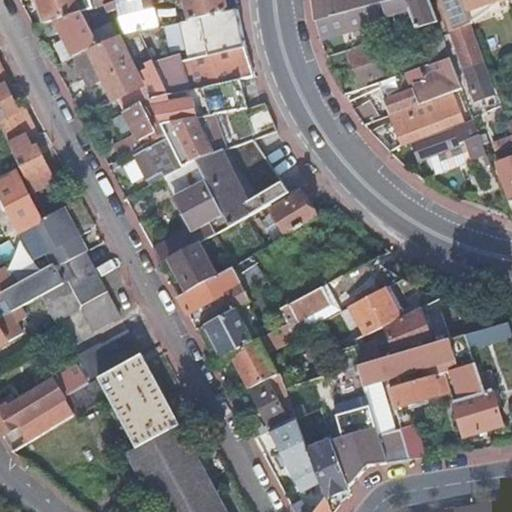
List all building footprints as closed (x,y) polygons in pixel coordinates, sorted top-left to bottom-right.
[(36,0),(43,25),(53,23),(81,15),(91,12),(87,0),(36,0)] [(99,0),(104,8),(123,0),(99,0)] [(121,23),(125,37),(157,30),(149,0),(137,0),(116,6),(119,17),(115,18),(117,24),(121,23)] [(184,0),(189,23),(225,14),(222,0),(184,0)] [(313,0),(316,24),(400,0),(313,0)] [(339,56),(438,25),(428,0),(400,0),(316,24),(318,30),(319,35),(320,41),(347,34),(348,37),(321,45),(323,50),(325,55),(327,60),(339,56)] [(437,0),(450,34),(469,28),(458,0),(437,0)] [(510,1),(509,0),(460,0),(466,16),(497,6),(510,1)] [(466,16),(470,27),(498,8),(497,6),(466,16)] [(189,23),(185,23),(194,62),(243,50),(234,12),(225,14),(189,23)] [(53,23),(73,60),(82,55),(99,48),(81,15),(53,23)] [(483,66),(469,28),(450,34),(464,72),(476,68),(483,66)] [(132,69),(118,39),(117,39),(99,48),(82,55),(88,69),(95,66),(99,75),(113,104),(119,101),(125,115),(141,107),(149,104),(148,103),(141,89),(132,70),(132,69)] [(387,78),(378,47),(348,57),(357,87),(387,78)] [(84,82),(99,75),(95,66),(88,69),(82,55),(73,60),(84,82)] [(462,92),(450,61),(429,68),(433,81),(415,88),(422,106),(462,92)] [(0,131),(31,193),(52,182),(36,150),(31,152),(25,140),(33,135),(20,109),(15,112),(3,90),(7,87),(0,74),(0,131)] [(396,92),(392,80),(378,85),(389,118),(418,108),(412,92),(388,100),(387,96),(396,92)] [(246,111),(239,82),(201,91),(209,118),(246,111)] [(359,91),(356,92),(343,96),(348,102),(349,102),(351,101),(352,99),(355,98),(358,97),(361,97),(359,91)] [(168,97),(150,101),(154,113),(160,112),(163,127),(195,121),(197,121),(193,105),(170,109),(168,97)] [(440,105),(443,115),(429,121),(434,135),(463,124),(454,100),(440,105)] [(364,127),(380,121),(369,103),(353,111),(364,127)] [(155,134),(141,107),(125,115),(126,116),(135,135),(113,147),(120,160),(133,154),(143,148),(140,143),(155,134)] [(252,116),(260,133),(273,128),(265,110),(252,116)] [(252,136),(260,133),(252,116),(245,118),(252,136)] [(394,124),(402,147),(431,136),(426,123),(412,127),(409,118),(394,124)] [(168,142),(182,170),(196,165),(213,158),(195,121),(163,127),(161,128),(165,137),(168,142)] [(465,166),(486,159),(473,123),(453,132),(453,133),(414,148),(420,163),(439,156),(445,174),(465,166)] [(370,134),(391,155),(402,147),(394,124),(370,134)] [(165,137),(143,148),(133,154),(136,159),(168,142),(165,137)] [(164,175),(166,178),(182,170),(168,142),(136,159),(148,183),(164,175)] [(196,165),(224,218),(230,230),(289,196),(253,142),(213,158),(196,165)] [(511,198),(511,161),(496,167),(508,199),(511,198)] [(169,261),(199,246),(216,237),(211,225),(224,218),(196,165),(182,170),(166,178),(165,179),(190,231),(152,251),(160,266),(169,261)] [(56,242),(45,219),(40,222),(16,175),(0,183),(0,194),(20,234),(32,227),(54,268),(15,290),(4,271),(0,273),(0,295),(5,303),(12,315),(17,311),(34,303),(43,298),(75,281),(67,264),(56,242)] [(286,239),(316,221),(301,196),(270,213),(286,239)] [(62,210),(45,219),(56,242),(75,232),(62,210)] [(250,225),(267,250),(276,245),(260,219),(250,225)] [(75,232),(56,242),(67,264),(87,254),(75,232)] [(216,237),(233,271),(242,266),(226,232),(216,237)] [(183,279),(190,293),(216,279),(199,246),(169,261),(179,281),(183,279)] [(87,254),(67,264),(75,281),(43,298),(56,324),(81,310),(94,334),(119,320),(93,272),(96,270),(87,254)] [(232,315),(238,312),(248,307),(250,306),(247,299),(268,286),(258,267),(238,280),(233,271),(216,279),(190,293),(187,295),(178,299),(187,316),(225,297),(232,315)] [(179,281),(187,295),(190,293),(183,279),(179,281)] [(402,310),(391,289),(377,297),(360,305),(357,306),(351,310),(366,339),(373,336),(383,331),(382,328),(399,318),(402,310)] [(294,340),(295,339),(309,331),(303,320),(331,306),(323,291),(281,312),(289,327),(294,340)] [(360,305),(377,297),(374,291),(357,299),(360,305)] [(56,324),(43,298),(34,303),(52,336),(60,332),(56,324)] [(11,315),(12,315),(5,303),(0,305),(0,348),(7,345),(23,336),(11,315)] [(238,312),(255,345),(265,339),(248,307),(238,312)] [(388,343),(358,351),(363,368),(434,347),(432,341),(421,311),(384,330),(388,343)] [(227,359),(232,356),(255,345),(238,312),(232,315),(228,316),(206,328),(216,348),(220,346),(227,359)] [(141,316),(126,326),(139,347),(154,338),(141,316)] [(511,338),(511,333),(509,325),(466,338),(471,351),(511,338)] [(232,356),(251,392),(279,377),(268,356),(296,341),(295,339),(294,340),(289,327),(265,339),(255,345),(232,356)] [(126,334),(75,360),(89,386),(138,359),(126,334)] [(434,347),(363,368),(359,369),(364,389),(387,382),(456,361),(455,358),(450,342),(440,346),(434,347)] [(216,348),(223,361),(227,359),(220,346),(216,348)] [(339,356),(345,374),(359,369),(363,368),(358,351),(357,350),(339,356)] [(177,429),(140,358),(138,359),(89,386),(88,387),(64,400),(73,418),(74,419),(106,401),(133,452),(177,429)] [(483,385),(476,366),(469,368),(464,370),(472,399),(486,394),(487,394),(483,385)] [(341,375),(309,384),(317,404),(365,390),(364,389),(359,369),(345,374),(341,375)] [(64,400),(88,387),(79,372),(78,372),(79,373),(55,386),(54,385),(16,407),(11,399),(3,403),(3,404),(0,405),(0,408),(1,411),(0,411),(0,436),(1,438),(17,428),(17,429),(22,426),(31,443),(73,418),(64,400)] [(250,392),(271,432),(289,422),(278,402),(288,397),(285,391),(280,376),(279,377),(251,392),(250,392)] [(440,398),(434,379),(390,392),(396,411),(440,398)] [(495,381),(483,385),(487,394),(493,392),(497,389),(495,381)] [(390,392),(387,382),(364,389),(365,390),(371,410),(379,437),(402,431),(396,411),(390,392)] [(486,394),(472,399),(455,404),(465,439),(504,427),(493,392),(487,394),(486,394)] [(278,402),(289,422),(296,419),(288,397),(278,402)] [(343,440),(331,443),(349,491),(369,468),(388,465),(379,437),(371,410),(338,419),(343,440)] [(325,426),(319,413),(306,418),(312,430),(325,426)] [(289,422),(271,432),(279,446),(303,435),(296,419),(289,422)] [(26,446),(31,443),(22,426),(17,429),(26,446)] [(415,427),(402,431),(410,461),(425,459),(415,427)] [(222,511),(177,429),(133,452),(124,456),(154,511),(222,511)] [(402,431),(379,437),(388,465),(410,461),(402,431)] [(331,443),(309,452),(308,452),(326,500),(349,491),(331,443)] [(316,511),(330,511),(326,500),(316,511)]
